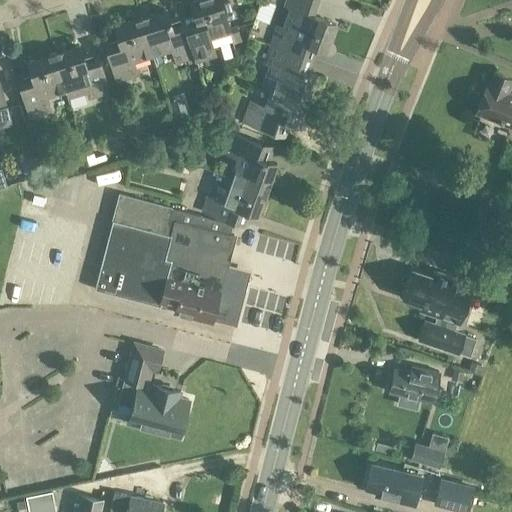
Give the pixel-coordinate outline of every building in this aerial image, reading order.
[(200,27),(188,30),(197,57),(214,52),(210,37),(229,31),(219,0),(200,0),(192,3),(200,27)] [(267,0),(263,15),(278,20),(284,0),(267,0)] [(281,29),(278,28),(272,45),(312,60),(317,48),(327,51),(336,26),(313,18),(320,0),(286,0),(283,7),(289,9),(281,29)] [(166,11),(140,18),(153,54),(172,49),(177,63),(197,57),(188,30),(174,35),(166,11)] [(153,54),(140,18),(115,26),(117,35),(105,39),(118,81),(137,76),(133,61),(153,54)] [(272,45),(265,64),(279,70),(272,89),(308,102),(317,77),(308,73),(312,60),(272,45)] [(80,46),(54,54),(67,90),(69,98),(88,92),(90,99),(109,93),(95,50),(82,54),(80,46)] [(46,96),(67,90),(54,54),(28,62),(31,71),(17,76),(31,117),(51,111),(46,96)] [(487,85),(475,114),(511,128),(511,94),(507,93),(511,81),(511,80),(492,73),(488,85),(487,85)] [(299,127),(308,102),(272,89),(265,108),(251,103),(244,122),(286,137),(291,124),(299,127)] [(0,123),(2,129),(12,126),(7,108),(0,109),(0,123)] [(239,158),(232,177),(268,191),(277,165),(265,161),(271,144),(259,140),(258,144),(231,134),(224,153),(239,158)] [(15,168),(20,180),(33,175),(29,163),(15,168)] [(258,216),(268,191),(232,177),(225,197),(210,192),(203,210),(246,226),(250,213),(258,216)] [(112,220),(113,220),(95,290),(159,306),(160,303),(175,307),(174,313),(211,323),(212,319),(235,325),(247,279),(224,273),(234,236),(230,235),(232,224),(171,208),(171,207),(119,193),(112,220)] [(453,332),(457,323),(458,324),(471,284),(434,271),(432,277),(413,271),(403,299),(422,305),(420,311),(437,317),(434,325),(425,322),(419,340),(457,353),(470,357),(476,340),(453,332)] [(162,350),(135,343),(124,382),(150,389),(155,370),(157,371),(162,350)] [(392,380),(389,379),(387,388),(390,389),(389,393),(399,395),(396,405),(416,410),(419,399),(433,402),(436,390),(437,390),(440,378),(439,377),(440,372),(410,365),(408,371),(394,368),(392,380)] [(128,424),(178,437),(182,422),(183,422),(189,401),(179,398),(180,392),(153,385),(151,390),(138,387),(128,424)] [(445,452),(416,444),(411,460),(440,469),(445,452)] [(376,494),(398,500),(397,502),(415,506),(422,478),(404,473),(405,473),(371,465),(366,487),(377,489),(376,494)] [(469,511),(475,487),(441,479),(434,506),(460,511),(469,511)] [(56,511),(52,492),(26,497),(28,511),(56,511)] [(131,496),(130,497),(114,493),(109,511),(160,511),(163,503),(131,496)] [(81,511),(100,511),(102,501),(85,497),(81,511)]
